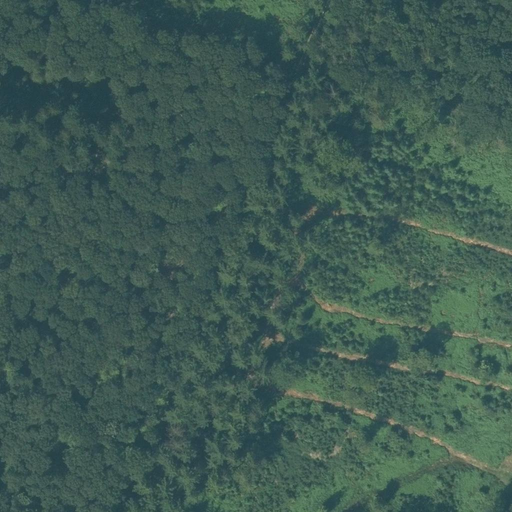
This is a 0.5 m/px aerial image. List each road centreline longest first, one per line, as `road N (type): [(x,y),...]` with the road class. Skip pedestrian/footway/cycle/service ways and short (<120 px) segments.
road 1 (track): [(119,511),(328,0)]
road 2 (track): [(78,0),(302,65)]
road 3 (track): [(511,130),(302,65)]
